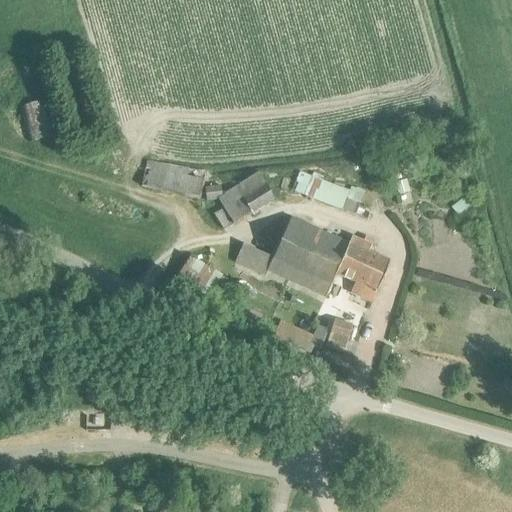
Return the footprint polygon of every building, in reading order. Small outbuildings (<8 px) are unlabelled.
[(44,101),(18,108),(27,143),(53,136),(44,101)] [(164,196),(198,202),(205,174),(146,162),(140,188),(164,193),(164,196)] [(223,210),(213,216),(222,232),(274,202),(257,173),(223,195),(224,196),(221,198),(219,187),(204,189),(205,203),(217,202),(223,210)] [(323,182),(324,178),(312,173),(311,178),(297,174),(290,194),(302,198),(355,216),(363,192),(350,187),(348,192),(323,182)] [(406,181),(394,184),(398,195),(409,192),(406,181)] [(450,208),(458,218),(477,203),(469,193),(450,208)] [(325,299),(335,276),(354,284),(349,294),(371,304),(389,263),(368,254),(373,242),(365,238),(362,243),(351,238),(348,245),(290,219),(278,246),(272,259),(242,246),(234,264),(265,278),(267,272),(325,299)] [(174,285),(211,307),(228,280),(190,258),(174,285)] [(246,314),(240,328),(259,336),(265,322),(246,314)] [(325,348),(343,354),(351,327),(333,321),(325,348)] [(272,338),(309,355),(313,348),(319,351),(325,336),(315,331),(312,338),(279,323),(272,338)] [(162,508),(160,511),(200,511),(202,507),(169,497),(166,509),(162,508)]
